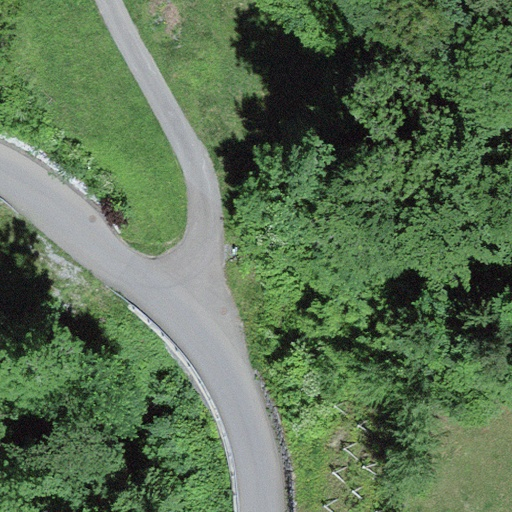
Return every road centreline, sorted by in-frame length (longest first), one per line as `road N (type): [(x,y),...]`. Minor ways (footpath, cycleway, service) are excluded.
road 1 (residential): [(0,180),(186,317),(251,443),(260,511)]
road 2 (track): [(110,0),(202,171),(203,224),(186,317)]
